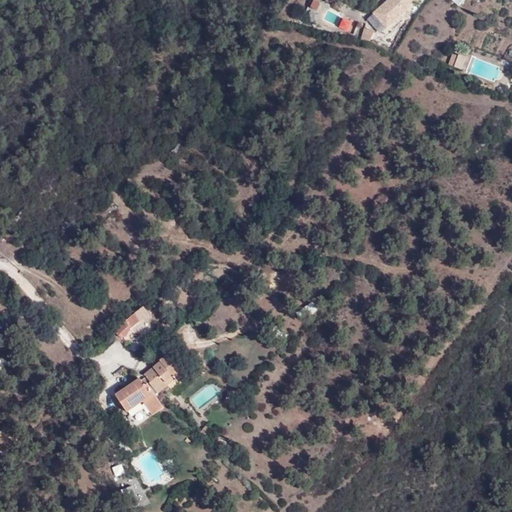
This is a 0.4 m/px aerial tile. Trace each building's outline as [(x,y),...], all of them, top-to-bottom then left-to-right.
[(389,0),(379,9),(392,24),(406,11),(412,0),(389,0)] [(386,29),(392,24),(379,9),(373,14),(386,29)] [(462,69),(467,57),(459,54),(455,66),(462,69)] [(472,57),(467,72),(498,82),(503,67),(472,57)] [(152,313),(147,304),(134,311),(140,318),(152,313)] [(132,309),(115,327),(122,335),(122,334),(130,327),(140,318),(134,311),(132,309)] [(130,327),(122,334),(126,339),(134,332),(130,327)] [(160,396),(162,394),(172,386),(168,383),(173,378),(178,384),(189,375),(178,363),(177,365),(168,354),(159,361),(144,374),(148,379),(147,380),(160,396)] [(151,405),(157,398),(148,385),(148,382),(142,375),(132,382),(151,405)] [(114,394),(117,399),(121,393),(121,392),(132,382),(114,394)] [(142,400),(147,409),(151,405),(132,382),(121,392),(121,393),(117,399),(125,411),(142,400)] [(151,405),(147,409),(151,415),(163,407),(157,398),(151,405)]
